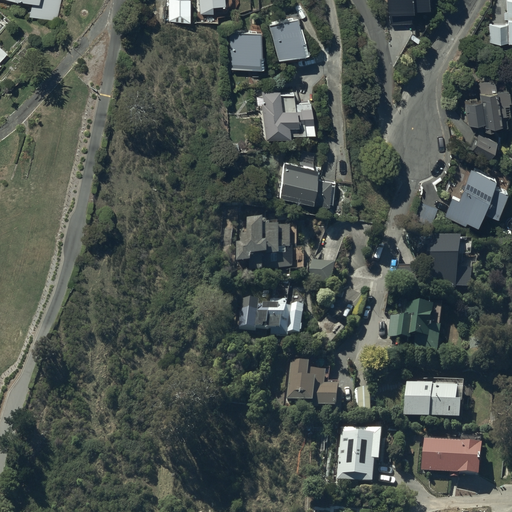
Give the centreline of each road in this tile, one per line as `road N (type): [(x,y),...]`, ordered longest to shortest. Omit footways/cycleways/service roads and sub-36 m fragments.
road 1 (residential): [(413,139),(413,169),(368,319)]
road 2 (track): [(117,1),(0,133)]
road 3 (residential): [(359,0),(385,65),(391,112),(413,139)]
road 4 (residential): [(413,139),(427,70),(468,0)]
